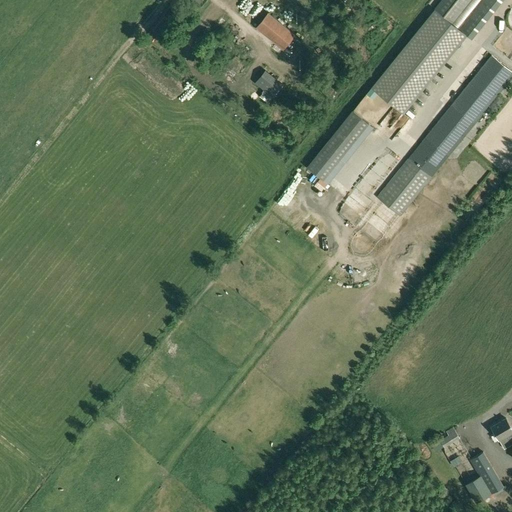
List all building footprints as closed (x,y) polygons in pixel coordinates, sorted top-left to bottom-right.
[(466,34),(471,38),(501,0),(441,0),(372,86),(404,112),(466,34)] [(256,27),(283,49),(295,34),(268,13),(256,27)] [(164,16),(152,31),(156,34),(169,19),(164,16)] [(401,215),(448,156),(511,76),(511,71),(491,55),(377,196),(401,215)] [(282,84),(265,70),(254,83),(268,94),(272,96),(282,84)] [(503,449),(511,444),(511,457),(511,426),(506,417),(491,426),(503,449)] [(446,431),(449,435),(440,440),(445,448),(445,452),(453,466),(471,455),(453,427),(446,431)] [(470,460),(483,481),(475,487),(469,491),(477,503),(491,494),(492,495),(504,487),(483,451),(470,460)]
